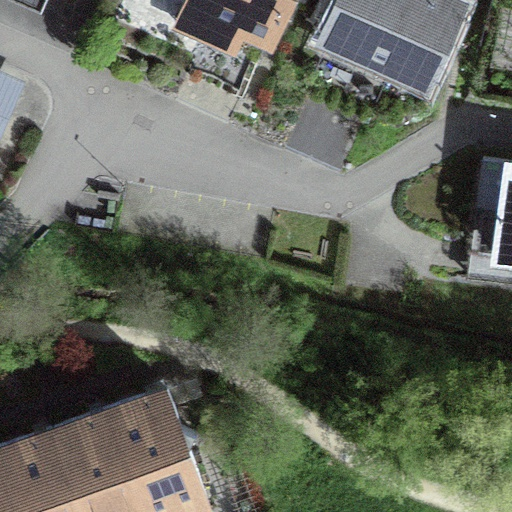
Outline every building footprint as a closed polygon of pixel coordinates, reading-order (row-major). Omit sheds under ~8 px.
[(283,0),(197,0),(200,1),(208,19),(189,62),(245,86),(283,0)] [(456,7),(441,0),(337,0),(323,32),(334,37),(310,89),(365,114),(391,59),(426,74),(456,7)] [(511,250),(511,157),(510,158),(497,248),(511,250)] [(109,403),(145,503),(202,482),(189,444),(194,430),(181,422),(166,382),(109,403)] [(120,511),(145,503),(109,403),(53,424),(84,511),(120,511)] [(84,511),(53,424),(0,442),(0,451),(22,511),(84,511)] [(0,511),(22,511),(0,451),(0,511)]
